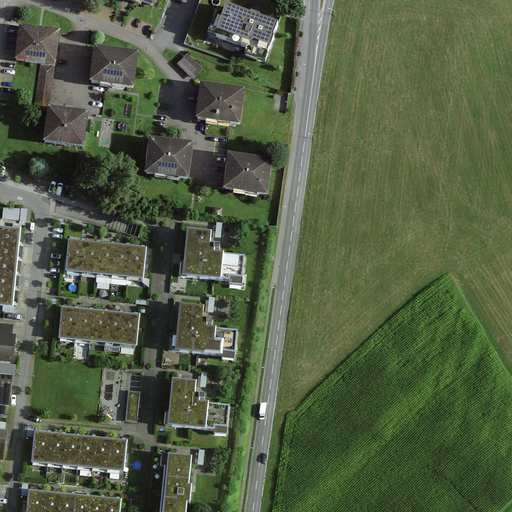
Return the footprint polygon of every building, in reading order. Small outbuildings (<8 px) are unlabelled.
[(279,26),(226,7),(217,33),(251,45),(252,42),(271,49),(279,26)] [(58,34),(21,29),(17,60),(54,65),(58,34)] [(135,56),(96,51),(92,83),(131,88),(135,56)] [(204,70),(187,54),(177,64),(194,80),(204,70)] [(241,93),(202,88),(198,119),(237,124),(241,93)] [(86,117),(49,112),(46,142),(82,147),(86,117)] [(191,148),(152,143),(148,174),(187,179),(191,148)] [(270,164),(231,159),(227,189),(266,194),(270,164)] [(5,206),(3,216),(19,219),(21,209),(5,206)] [(0,228),(0,244),(18,246),(20,231),(0,228)] [(212,237),(189,234),(184,279),(220,283),(223,258),(214,257),(215,249),(210,249),(212,237)] [(85,244),(70,243),(67,274),(82,275),(85,244)] [(0,244),(0,260),(17,262),(18,246),(0,244)] [(100,246),(85,244),(82,275),(97,277),(100,246)] [(115,247),(100,246),(97,277),(112,278),(115,247)] [(131,249),(115,247),(112,278),(128,280),(131,249)] [(146,250),(131,249),(128,280),(143,281),(146,250)] [(0,260),(0,275),(15,277),(17,262),(0,260)] [(0,275),(0,291),(14,293),(15,277),(0,275)] [(0,291),(0,307),(12,308),(14,293),(0,291)] [(202,310),(180,308),(176,352),(220,356),(221,344),(213,343),(214,332),(205,331),(206,323),(201,323),(202,310)] [(79,312),(63,311),(60,341),(76,343),(79,312)] [(94,314),(79,312),(76,343),(91,344),(94,314)] [(109,315),(94,314),(91,344),(106,346),(109,315)] [(124,317),(109,315),(106,346),(122,347),(124,317)] [(140,318),(124,317),(122,347),(137,349),(140,318)] [(12,327),(0,326),(0,360),(13,362),(15,339),(11,339),(12,327)] [(197,385),(173,382),(168,429),(206,433),(208,406),(200,405),(201,397),(195,396),(197,385)] [(11,385),(0,383),(0,405),(9,406),(11,385)] [(138,419),(139,391),(129,390),(128,419),(138,419)] [(50,436),(35,434),(32,465),(47,466),(50,436)] [(66,437),(50,436),(47,466),(63,468),(66,437)] [(81,439),(66,437),(63,468),(78,469),(81,439)] [(96,440),(81,439),(78,469),(93,471),(96,440)] [(112,442),(96,440),(93,471),(109,472),(112,442)] [(127,443),(112,442),(109,472),(124,474),(127,443)] [(185,511),(191,461),(168,459),(162,511),(185,511)] [(42,511),(45,494),(29,493),(27,511),(42,511)] [(58,511),(60,496),(45,494),(42,511),(58,511)] [(73,511),(75,498),(60,496),(58,511),(73,511)] [(89,511),(91,499),(75,498),(73,511),(89,511)] [(104,511),(106,501),(91,499),(89,511),(104,511)] [(120,511),(121,502),(106,501),(104,511),(120,511)]
